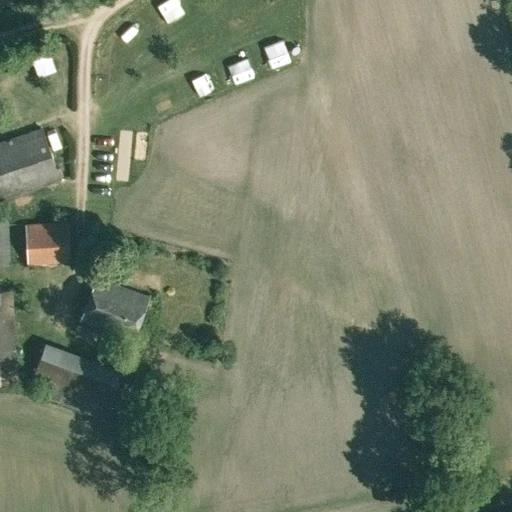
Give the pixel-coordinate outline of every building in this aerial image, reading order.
[(42,128),(13,138),(32,189),(59,179),(42,128)] [(13,138),(0,142),(0,199),(31,189),(13,138)] [(0,264),(10,264),(7,218),(0,218),(0,264)] [(27,264),(71,261),(69,223),(25,225),(27,264)] [(133,339),(148,296),(96,277),(80,320),(133,339)] [(0,369),(16,369),(11,290),(0,290),(0,369)] [(119,373),(44,345),(33,375),(63,386),(57,401),(102,418),(108,402),(113,390),(119,373)]
